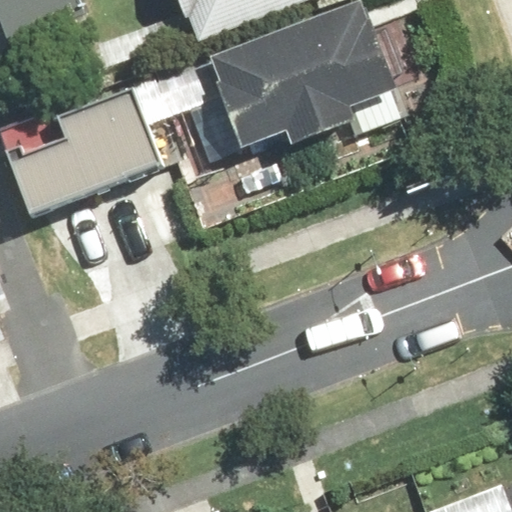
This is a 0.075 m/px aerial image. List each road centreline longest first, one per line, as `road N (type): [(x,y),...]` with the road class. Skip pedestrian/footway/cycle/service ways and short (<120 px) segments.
road 1 (residential): [(99,445),(511,273)]
road 2 (residential): [(99,445),(0,176)]
